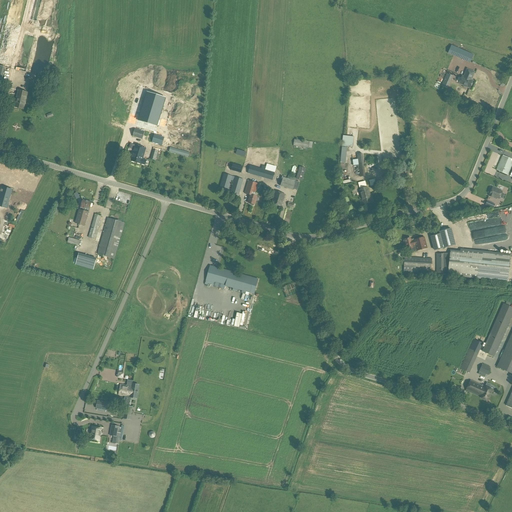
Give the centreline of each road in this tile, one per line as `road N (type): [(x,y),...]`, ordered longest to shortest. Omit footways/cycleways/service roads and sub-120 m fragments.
road 1 (unclassified): [(511,430),(339,362),(293,236)]
road 2 (unclassified): [(0,151),(293,236)]
road 3 (unclassified): [(293,236),(456,200),(470,186),(511,78)]
